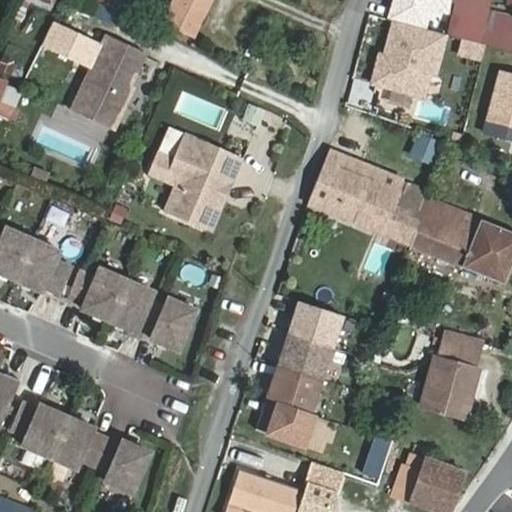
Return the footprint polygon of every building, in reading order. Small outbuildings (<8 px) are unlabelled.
[(128,0),(108,0),(105,6),(127,16),(134,3),(128,0)] [(175,0),(163,24),(193,38),(211,0),(175,0)] [(490,0),(456,0),(447,36),(481,44),(490,0)] [(511,17),(505,16),(496,45),(511,49),(511,17)] [(377,66),(371,86),(424,99),(431,75),(436,77),(447,36),(393,22),(384,57),(382,67),(377,66)] [(147,53),(108,35),(72,111),(115,131),(131,95),(128,93),(147,53)] [(511,76),(501,73),(485,132),(511,139),(511,76)] [(32,116),(0,102),(0,113),(29,125),(32,116)] [(244,119),(257,125),(263,111),(250,105),(244,119)] [(184,133),(168,126),(157,151),(173,158),(184,133)] [(173,158),(157,151),(147,174),(174,186),(163,211),(211,232),(242,159),(184,133),(173,158)] [(445,142),(426,136),(419,154),(438,161),(445,142)] [(418,213),(395,203),(401,188),(404,181),(328,152),(308,202),(411,246),(422,214),(418,213)] [(424,197),(401,188),(395,203),(418,213),(424,197)] [(511,232),(481,220),(424,197),(418,213),(422,214),(411,246),(463,267),(504,283),(511,263),(511,232)] [(0,273),(43,292),(44,289),(58,295),(69,270),(54,263),(58,254),(3,230),(0,237),(0,273)] [(95,281),(80,274),(69,300),(83,306),(81,309),(137,333),(139,329),(153,335),(151,339),(179,351),(195,313),(167,301),(163,310),(150,305),(154,295),(99,272),(95,281)] [(289,334),(278,366),(322,381),(333,349),(289,334)] [(485,345),(442,334),(436,357),(479,369),(485,345)] [(479,369),(436,357),(423,408),(466,419),(479,369)] [(312,413),(322,381),(278,366),(267,398),(312,413)] [(0,424),(18,380),(5,374),(3,379),(0,377),(0,424)] [(133,494),(151,453),(124,442),(122,446),(90,433),(92,428),(39,405),(37,410),(23,404),(11,431),(25,437),(21,446),(74,469),(78,459),(111,473),(107,483),(133,494)] [(403,464),(393,495),(439,511),(448,511),(463,473),(411,453),(407,466),(403,464)] [(307,483),(336,493),(342,474),(313,464),(307,483)] [(329,511),(336,493),(307,483),(297,511),(329,511)] [(204,511),(289,511),(232,494),(230,502),(210,496),(204,511)] [(0,511),(36,511),(37,511),(0,497),(0,511)]
